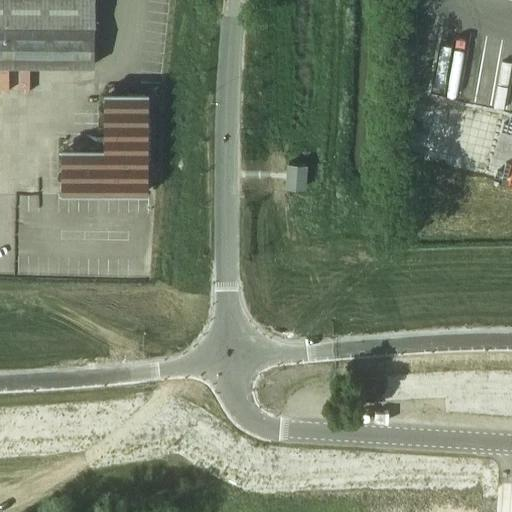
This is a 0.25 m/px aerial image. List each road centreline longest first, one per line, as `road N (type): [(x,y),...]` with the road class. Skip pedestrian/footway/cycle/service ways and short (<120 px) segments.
road 1 (tertiary): [(226,355),(226,150),(237,0)]
road 2 (tertiary): [(511,446),(265,427),(237,405),(226,355)]
road 3 (unclassified): [(511,341),(226,355)]
road 4 (unclassified): [(0,382),(149,374),(226,355)]
road 5 (unknown): [(0,130),(112,57),(126,29),(126,0)]
